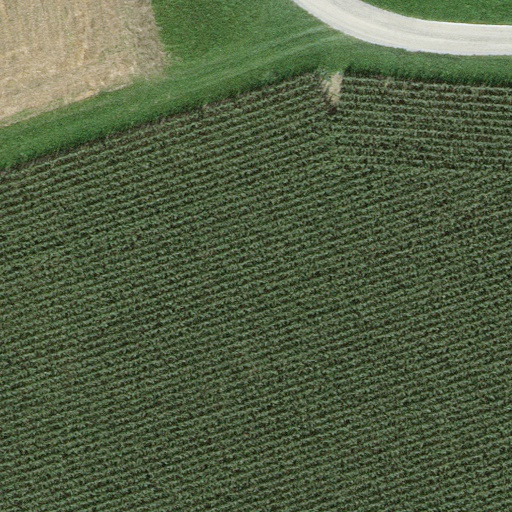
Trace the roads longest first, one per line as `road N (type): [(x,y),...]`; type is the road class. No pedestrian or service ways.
road 1 (track): [(0,143),(217,66),(266,0)]
road 2 (track): [(511,42),(371,31),(324,0)]
